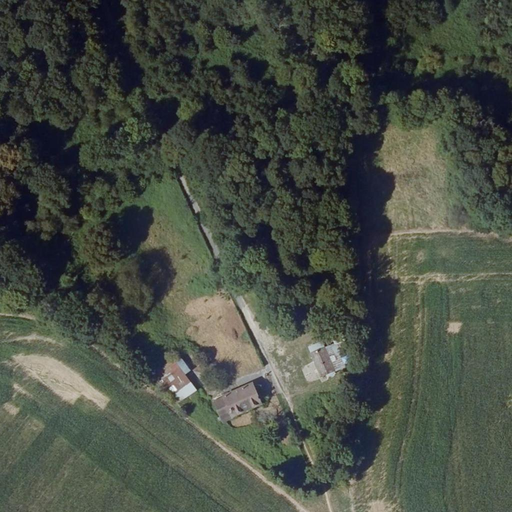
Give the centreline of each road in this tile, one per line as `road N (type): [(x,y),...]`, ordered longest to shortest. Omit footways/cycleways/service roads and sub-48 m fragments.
road 1 (unclassified): [(108,0),(247,305)]
road 2 (track): [(247,305),(331,511)]
